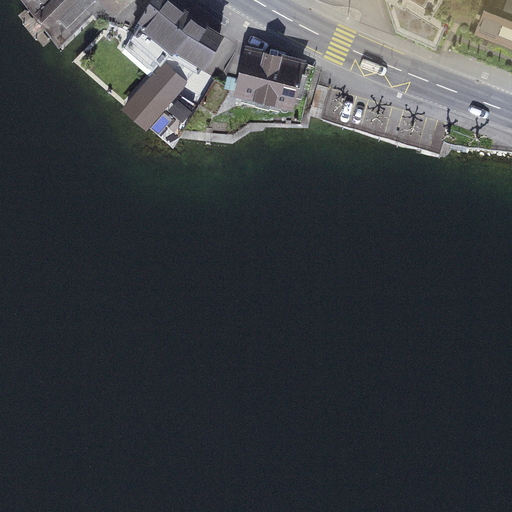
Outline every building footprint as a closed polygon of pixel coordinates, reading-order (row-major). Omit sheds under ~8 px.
[(51,0),(42,9),(61,30),(92,0),(51,0)] [(103,0),(115,12),(127,0),(103,0)] [(237,30),(184,0),(152,0),(133,34),(210,78),(237,30)] [(398,0),(428,18),(438,0),(398,0)] [(511,0),(494,0),(483,28),(511,39),(511,0)] [(316,64),(252,48),(243,87),(306,103),(316,64)] [(192,81),(165,58),(134,97),(161,119),(192,81)]
